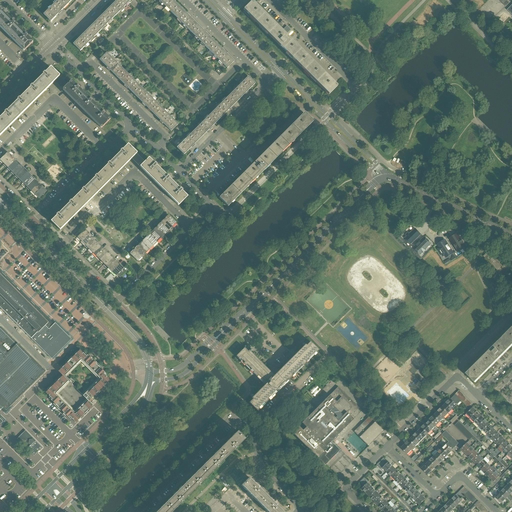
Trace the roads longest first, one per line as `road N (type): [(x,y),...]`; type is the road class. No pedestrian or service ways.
road 1 (tertiary): [(229,325),(378,179)]
road 2 (residential): [(59,244),(134,173),(190,228)]
road 3 (tertiary): [(386,177),(280,68)]
road 4 (residential): [(0,151),(54,99),(107,150)]
road 5 (tertiary): [(276,72),(378,179)]
road 6 (residential): [(217,86),(191,113),(115,35)]
road 7 (residential): [(115,35),(140,10),(217,86)]
road 8 (residential): [(136,511),(232,417)]
road 9 (residential): [(159,153),(170,142),(89,61)]
road 10 (residential): [(16,254),(5,264),(72,332),(83,322)]
